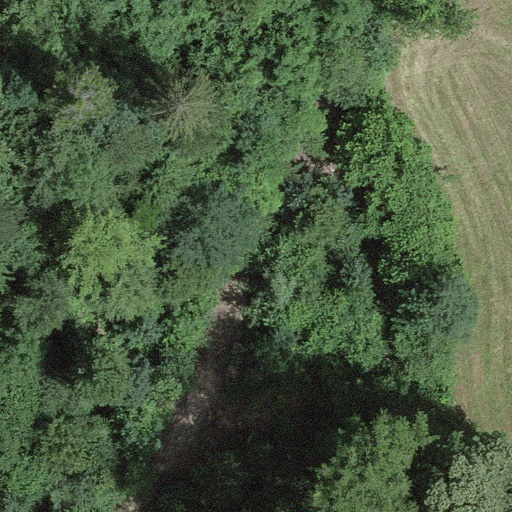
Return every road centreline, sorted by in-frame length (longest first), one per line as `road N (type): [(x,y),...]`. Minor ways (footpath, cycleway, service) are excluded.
road 1 (track): [(332,120),(128,511)]
road 2 (track): [(428,511),(332,120)]
road 3 (track): [(332,120),(356,0)]
